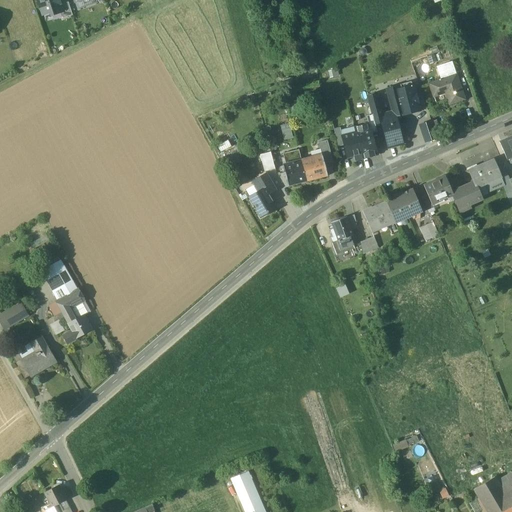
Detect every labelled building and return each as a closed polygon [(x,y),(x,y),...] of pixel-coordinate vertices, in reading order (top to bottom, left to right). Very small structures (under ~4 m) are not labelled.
[(59,0),(38,0),(43,15),(51,12),(52,15),(61,12),(63,12),(60,1),(59,0)] [(67,0),(62,0),(60,1),(63,12),(61,12),(63,19),(72,16),(67,0)] [(456,76),(430,85),(433,95),(445,91),(449,105),(464,100),(456,76)] [(413,83),(396,87),(401,113),(419,109),(413,83)] [(395,90),(389,92),(393,110),(400,108),(395,90)] [(377,95),(368,98),(372,115),(374,122),(381,120),(388,147),(402,144),(394,113),(382,116),(377,95)] [(372,115),(366,116),(368,124),(369,124),(371,133),(377,132),(374,122),(372,115)] [(426,121),(419,123),(425,142),(432,139),(426,121)] [(282,139),(291,138),(288,123),(280,124),(282,139)] [(368,124),(354,128),(355,133),(362,159),(377,155),(371,133),(369,124),(368,124)] [(340,128),(334,129),(338,147),(344,145),(342,136),(340,128)] [(216,136),(219,147),(235,143),(232,132),(216,136)] [(342,136),(344,145),(347,158),(357,155),(358,160),(362,159),(355,133),(342,136)] [(511,136),(500,142),(507,159),(511,156),(511,136)] [(322,156),(324,164),(333,161),(328,141),(319,143),(322,156)] [(236,147),(224,157),(232,166),(243,157),(236,147)] [(299,149),(280,154),(283,166),(302,161),(299,149)] [(269,151),(258,154),(263,171),(273,168),(269,151)] [(322,156),(302,161),(307,181),(327,175),(324,164),(322,156)] [(507,175),(499,157),(494,159),(500,173),(502,177),(507,175)] [(477,166),(468,170),(473,182),(476,188),(484,185),(484,184),(482,181),(500,173),(494,159),(477,166)] [(302,161),(283,166),(288,185),(307,181),(302,161)] [(500,173),(482,181),(484,184),(484,185),(486,191),(504,184),(501,177),(502,177),(500,173)] [(266,174),(252,182),(258,192),(264,189),(267,195),(275,190),(266,174)] [(445,176),(423,185),(428,196),(432,204),(453,195),(452,192),(445,176)] [(476,188),(473,182),(464,186),(472,204),(481,200),(476,188)] [(464,186),(452,192),(453,195),(459,209),(472,204),(464,186)] [(258,192),(249,197),(261,217),(275,209),(267,195),(264,189),(258,192)] [(412,191),(386,202),(395,222),(395,223),(421,211),(412,191)] [(432,204),(428,196),(423,198),(427,210),(433,207),(432,204)] [(386,202),(363,212),(372,232),(395,222),(386,202)] [(354,215),(347,218),(351,230),(357,228),(354,215)] [(334,231),(329,233),(336,253),(354,246),(350,237),(354,236),(351,230),(347,218),(347,217),(331,223),(334,231)] [(433,223),(419,228),(425,241),(438,235),(433,223)] [(374,237),(360,243),(361,248),(363,254),(363,255),(379,248),(374,237)] [(77,290),(60,261),(46,269),(57,289),(55,291),(60,300),(77,290)] [(344,284),(336,287),(339,296),(347,294),(344,284)] [(60,300),(49,305),(55,316),(62,312),(69,309),(84,301),(78,290),(77,290),(60,300)] [(18,305),(0,315),(0,321),(4,329),(25,317),(18,305)] [(69,309),(62,312),(72,330),(62,336),(67,343),(76,338),(91,330),(83,315),(75,319),(69,309)] [(22,360),(30,375),(31,376),(56,362),(42,337),(31,343),(36,352),(22,360)] [(22,359),(16,349),(10,352),(15,362),(22,359)] [(30,375),(22,360),(22,359),(15,362),(25,378),(30,375)] [(395,451),(418,442),(416,435),(392,444),(395,451)] [(264,511),(248,472),(231,479),(245,511),(264,511)] [(511,474),(498,482),(509,501),(511,499),(511,474)] [(498,482),(495,477),(474,489),(480,499),(487,511),(511,511),(511,499),(509,501),(498,482)] [(58,486),(44,493),(50,504),(49,504),(51,508),(59,503),(66,500),(68,499),(63,489),(61,490),(58,486)] [(487,511),(480,499),(471,503),(475,511),(487,511)] [(66,500),(59,503),(63,511),(65,510),(66,511),(68,511),(67,509),(69,508),(66,500)] [(63,511),(59,503),(51,508),(52,511),(66,511),(65,510),(63,511)]
